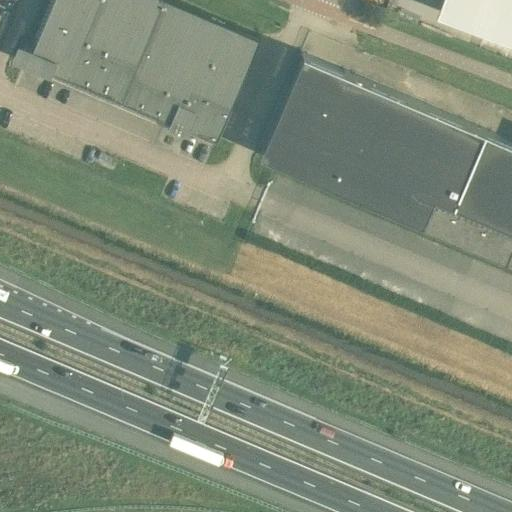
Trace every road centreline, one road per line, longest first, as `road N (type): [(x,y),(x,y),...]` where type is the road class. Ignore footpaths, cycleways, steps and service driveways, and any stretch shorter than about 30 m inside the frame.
road 1 (motorway): [(511,509),(0,303)]
road 2 (motorway): [(0,356),(368,511)]
